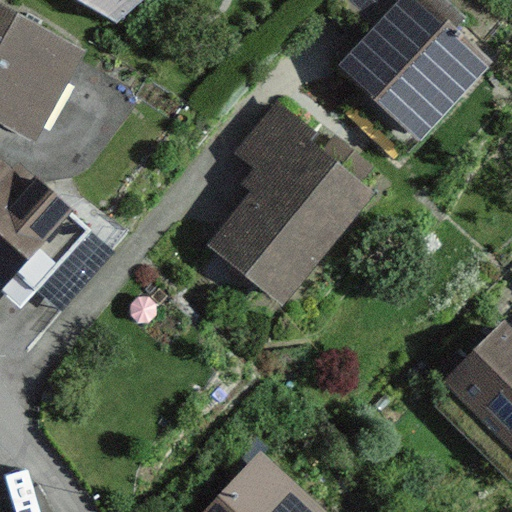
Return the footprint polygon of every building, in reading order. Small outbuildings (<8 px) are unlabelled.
[(0,0),(0,115),(49,145),(102,57),(8,0),(0,0)] [(93,0),(123,21),(146,0),(93,0)] [(390,149),(476,57),(414,0),(411,0),(409,2),(406,0),(322,0),(360,35),(366,29),(376,38),(347,69),(365,86),(346,107),(390,149)] [(384,203),(407,176),(347,124),(336,137),(289,97),(247,145),(264,160),(251,175),(262,184),(218,235),(291,298),(378,198),(384,203)] [(38,291),(100,225),(20,150),(0,170),(0,275),(10,284),(19,274),(38,291)] [(511,321),(502,330),(511,339),(511,321)] [(511,339),(502,330),(451,380),(511,443),(511,339)] [(342,511),(276,447),(211,511),(342,511)]
